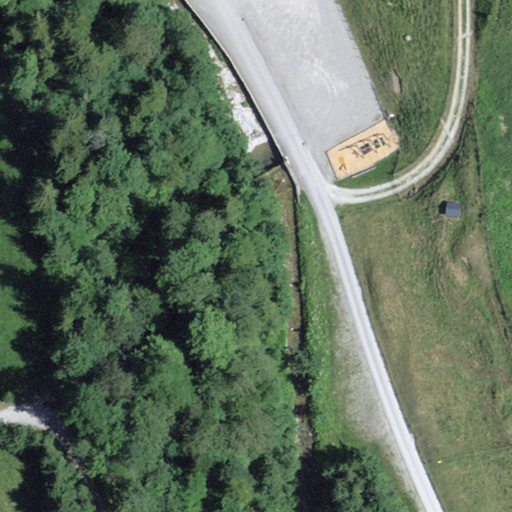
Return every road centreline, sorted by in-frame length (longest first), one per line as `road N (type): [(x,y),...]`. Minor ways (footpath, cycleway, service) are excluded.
road 1 (unclassified): [(215,0),(320,195),(381,388),(435,511)]
road 2 (track): [(320,195),(385,187),(428,158),(456,95),(462,0)]
road 3 (track): [(0,418),(19,412),(61,425),(106,511)]
